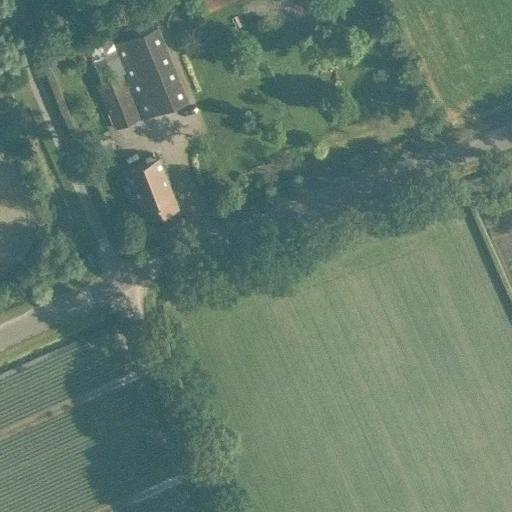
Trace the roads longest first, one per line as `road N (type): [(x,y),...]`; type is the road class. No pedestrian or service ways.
road 1 (unclassified): [(115,295),(422,169),(511,143)]
road 2 (unclassified): [(115,295),(58,192),(0,22)]
road 3 (unclassified): [(0,344),(115,295)]
